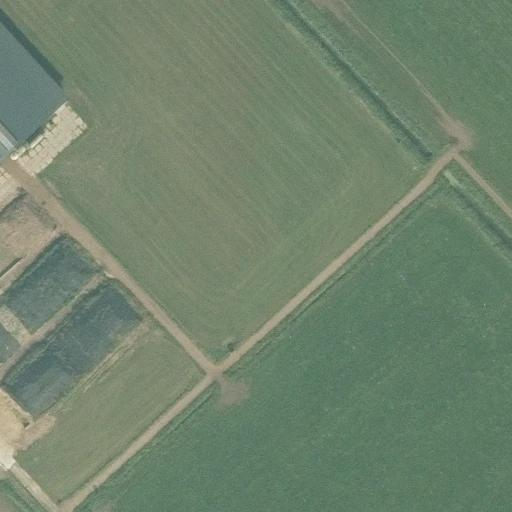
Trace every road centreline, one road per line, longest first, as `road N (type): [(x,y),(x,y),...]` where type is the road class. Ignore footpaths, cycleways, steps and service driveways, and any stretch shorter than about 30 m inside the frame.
road 1 (track): [(64,511),(432,177)]
road 2 (track): [(217,377),(20,170),(0,187)]
